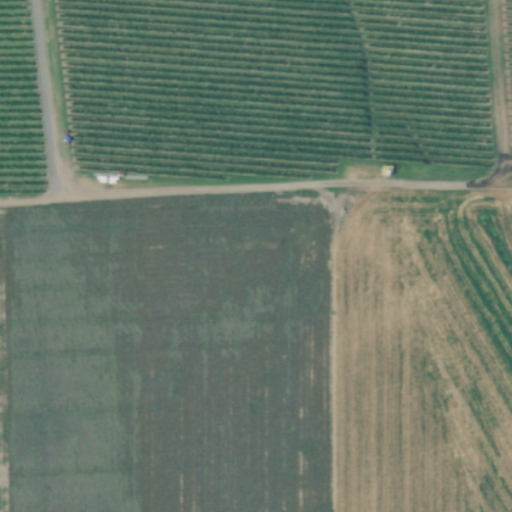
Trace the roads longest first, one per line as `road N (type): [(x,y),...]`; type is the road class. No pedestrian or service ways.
road 1 (track): [(36,0),(58,185),(67,192),(342,181),(511,184)]
road 2 (track): [(276,184),(313,195),(322,207),(324,511)]
